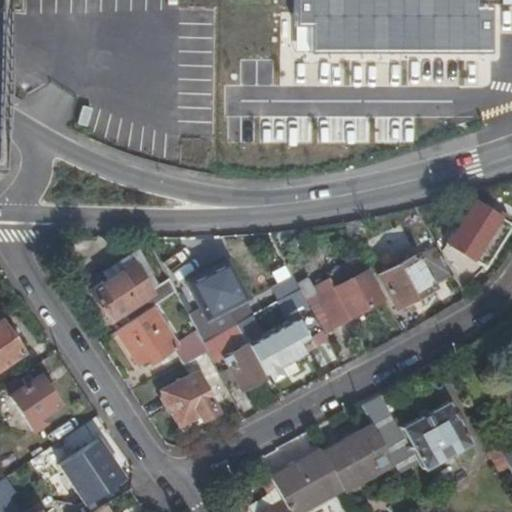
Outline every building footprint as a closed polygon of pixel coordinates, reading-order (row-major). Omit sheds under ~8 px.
[(511,0),(501,0),(511,9),(511,8),(511,0)] [(98,137),(155,150),(162,119),(105,106),(98,137)] [(473,201),(446,242),(484,267),(511,225),(473,201)] [(356,218),(341,222),(351,240),(362,235),(356,218)] [(451,275),(460,291),(484,267),(446,242),(441,239),(436,247),(451,275)] [(436,247),(436,246),(417,256),(415,254),(377,275),(395,308),(433,287),(432,285),(451,275),(436,247)] [(105,277),(130,261),(126,255),(100,270),(105,277)] [(333,324),(383,298),(361,257),(311,284),(333,324)] [(149,292),(147,289),(130,261),(105,277),(88,289),(107,319),(119,311),(149,292)] [(206,320),(242,301),(246,299),(226,261),(186,281),(203,313),(206,320)] [(127,323),(150,308),(176,291),(168,277),(147,289),(149,292),(119,311),(127,323)] [(322,331),(322,332),(334,326),(333,324),(311,284),(309,282),(299,288),(300,289),(322,331)] [(299,343),(322,331),(300,289),(277,301),(288,321),(224,357),(241,388),(264,376),(290,361),(305,354),(299,343)] [(197,332),(202,341),(250,316),(242,301),(206,320),(203,313),(196,316),(193,311),(188,314),(197,332)] [(179,366),(208,351),(202,341),(197,332),(174,346),(150,308),(127,323),(114,331),(135,365),(153,354),(155,358),(169,349),(179,366)] [(0,368),(24,353),(1,320),(0,321),(0,368)] [(290,361),(264,376),(269,384),(295,370),(290,361)] [(159,391),(179,426),(199,414),(202,420),(216,412),(194,372),(159,391)] [(25,373),(4,387),(33,431),(45,422),(40,414),(57,403),(39,376),(31,381),(25,373)] [(376,395),(360,404),(373,428),(379,440),(396,431),(376,395)] [(399,428),(400,428),(418,462),(423,469),(470,443),(447,401),(399,428)] [(379,440),(373,428),(324,456),(340,485),(341,487),(390,459),(379,440)] [(396,431),(379,440),(390,459),(398,473),(418,462),(400,428),(396,431)] [(120,477),(96,440),(59,464),(83,501),(120,477)] [(508,467),(497,446),(488,452),(499,472),(508,467)] [(324,456),(322,452),(270,480),(273,485),(275,489),(282,501),(288,511),(290,511),(340,485),(324,456)] [(38,511),(36,511),(18,511),(7,495),(28,481),(19,467),(0,479),(0,511),(38,511)] [(270,480),(267,474),(261,477),(267,488),(273,485),(270,480)] [(282,501),(275,489),(248,506),(251,511),(269,511),(271,511),(270,508),(282,501)] [(288,511),(282,501),(270,508),(271,511),(269,511),(288,511)]
